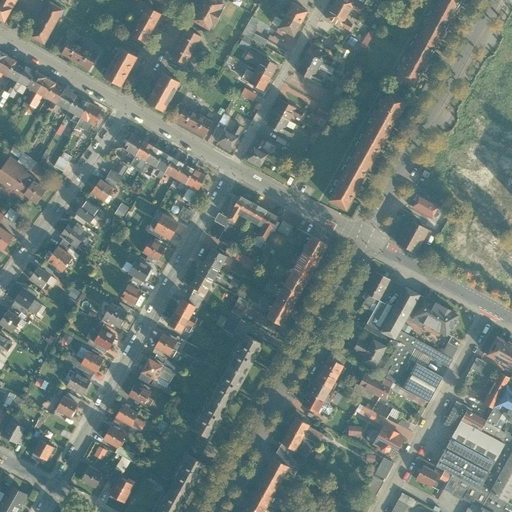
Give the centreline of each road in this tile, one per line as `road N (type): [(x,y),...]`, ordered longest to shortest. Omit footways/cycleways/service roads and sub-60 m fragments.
road 1 (residential): [(54,486),(232,168)]
road 2 (residential): [(362,237),(210,511)]
road 3 (residential): [(362,237),(493,0)]
road 4 (residential): [(493,308),(379,511)]
road 5 (residential): [(126,106),(0,291)]
road 6 (residential): [(232,168),(324,0)]
road 7 (residential): [(362,237),(493,308)]
road 8 (residential): [(232,168),(362,237)]
road 9 (residential): [(9,41),(126,106)]
road 10 (residential): [(126,106),(232,168)]
road 11 (residential): [(186,0),(126,106)]
